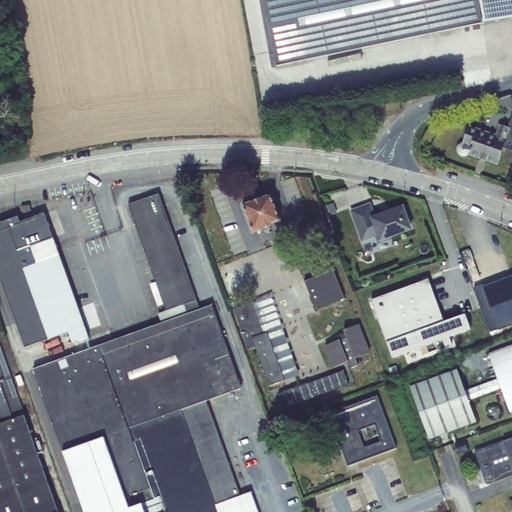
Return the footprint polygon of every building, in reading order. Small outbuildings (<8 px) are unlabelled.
[(477,0),(265,0),(279,66),(483,24),(477,0)] [(511,0),(477,0),(483,24),(511,18),(511,0)] [(511,114),(508,127),(510,128),(503,147),(511,149),(511,114)] [(467,155),(468,154),(498,164),(503,147),(510,128),(508,127),(499,124),(496,135),(469,125),(466,133),(464,141),(463,143),(462,143),(461,143),(459,144),(458,145),(458,147),(457,148),(457,149),(458,151),(458,152),(459,153),(460,154),(462,155),(463,156),(465,156),(466,155),(467,155)] [(184,304),(196,300),(159,194),(128,204),(166,310),(184,304)] [(271,194),(243,204),(254,232),(268,227),(268,230),(274,228),(272,223),(280,220),(271,194)] [(371,202),(350,210),(361,242),(376,237),(379,245),(392,240),(391,238),(413,230),(404,205),(376,215),(371,202)] [(72,343),(89,337),(76,303),(71,289),(44,213),(20,222),(17,216),(0,222),(0,278),(25,347),(68,332),(72,343)] [(304,281),(316,309),(345,299),(333,270),(304,281)] [(511,276),(474,290),(493,341),(496,339),(492,331),(499,328),(511,322),(511,276)] [(429,279),(371,300),(392,358),(420,348),(423,354),(445,346),(446,347),(453,344),(451,337),(471,329),(465,313),(444,321),(429,279)] [(71,289),(76,303),(85,300),(80,286),(71,289)] [(267,332),(284,380),(299,375),(271,296),(233,309),(248,349),(255,347),(252,338),(267,332)] [(196,300),(184,304),(187,314),(199,309),(196,300)] [(158,313),(161,323),(187,314),(184,304),(166,310),(158,313)] [(161,323),(33,369),(63,452),(104,437),(116,473),(129,508),(159,498),(164,511),(257,511),(250,491),(240,495),(206,400),(241,388),(211,305),(199,309),(187,314),(161,323)] [(325,345),(333,367),(348,361),(350,368),(358,365),(355,358),(370,352),(359,324),(344,330),(346,333),(338,336),(339,340),(325,345)] [(252,338),(255,347),(269,385),(284,380),(267,332),(252,338)] [(62,340),(54,343),(56,348),(64,345),(62,340)] [(501,388),(510,412),(511,411),(511,345),(489,354),(498,378),(501,388)] [(58,511),(23,414),(0,348),(0,511),(58,511)] [(457,369),(410,386),(429,439),(477,421),(469,400),(465,391),(457,369)] [(343,371),(279,394),(284,408),(349,384),(343,371)] [(498,378),(465,391),(469,400),(501,388),(498,378)] [(329,414),(348,465),(395,448),(377,397),(329,414)] [(230,409),(216,413),(222,427),(235,423),(230,409)] [(104,437),(63,452),(84,511),(164,511),(159,498),(129,508),(104,437)] [(511,437),(474,451),(487,484),(511,474),(511,437)] [(464,438),(454,442),(458,452),(468,448),(464,438)] [(364,482),(306,505),(308,511),(336,511),(342,510),(354,505),(370,499),(364,482)]
